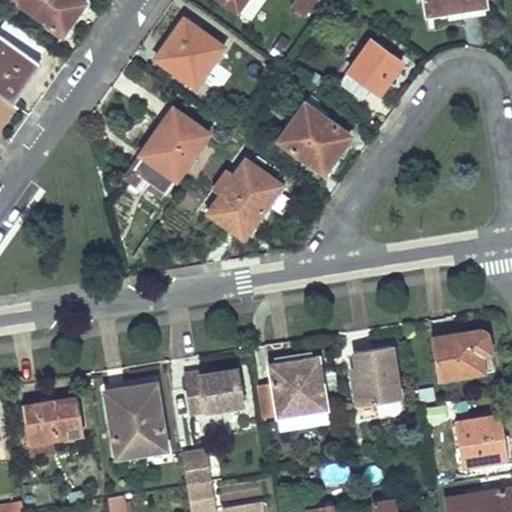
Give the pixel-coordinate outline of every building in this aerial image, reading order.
[(16,0),(62,33),(75,15),(71,13),(79,0),(16,0)] [(83,0),(79,0),(71,13),(75,15),(86,2),(83,0)] [(222,0),(238,11),(239,10),(246,0),(222,0)] [(246,0),(239,10),(251,18),(264,0),(246,0)] [(299,0),(294,7),(305,15),(315,0),(299,0)] [(424,0),(426,13),(446,11),(445,4),(473,0),(424,0)] [(480,0),(473,0),(445,4),(446,11),(482,5),(480,0)] [(184,17),(157,57),(196,85),(224,46),(184,17)] [(0,33),(0,94),(7,100),(37,60),(0,33)] [(371,38),(339,82),(363,98),(371,86),(378,77),(386,82),(402,60),(371,38)] [(378,77),(371,86),(380,92),(386,82),(378,77)] [(0,121),(13,104),(7,100),(0,94),(0,121)] [(305,102),(279,139),(321,169),(333,152),(336,154),(351,134),(305,102)] [(167,193),(210,132),(190,119),(175,108),(165,123),(163,122),(162,121),(139,153),(140,153),(146,157),(135,170),(165,192),(167,193)] [(140,153),(124,176),(145,191),(148,188),(161,196),(165,192),(135,170),(146,157),(140,153)] [(222,192),(208,211),(244,237),(264,208),(268,211),(285,187),(246,159),(234,175),(222,192)] [(227,169),(214,186),(222,192),(234,175),(227,169)] [(113,252),(99,255),(101,265),(115,263),(113,252)] [(482,329),(432,337),(438,377),(483,370),(480,353),(491,352),(488,333),(485,330),(482,329)] [(391,344),(354,351),(359,382),(355,383),(359,418),(378,415),(376,401),(399,398),(391,344)] [(491,352),(480,353),(483,370),(493,368),(491,352)] [(319,355),(269,362),(272,378),(256,380),(262,417),(326,407),(319,355)] [(201,374),(186,376),(191,412),(244,404),(239,369),(212,372),(213,377),(202,378),(201,374)] [(156,383),(128,387),(130,394),(157,390),(156,383)] [(128,387),(107,390),(117,455),(166,447),(157,390),(130,394),(128,387)] [(22,404),(29,442),(83,435),(78,401),(58,404),(58,398),(22,404)] [(501,413),(455,421),(462,465),(507,458),(501,413)] [(181,453),(186,484),(211,480),(206,449),(181,453)] [(216,511),(211,480),(186,484),(191,511),(216,511)] [(511,511),(511,492),(511,488),(447,498),(449,511),(511,511)] [(125,511),(123,494),(107,497),(109,511),(125,511)] [(397,511),(395,498),(373,502),(374,511),(419,511),(416,511),(397,511)] [(22,501),(0,504),(0,511),(13,511),(23,510),(22,501)]
